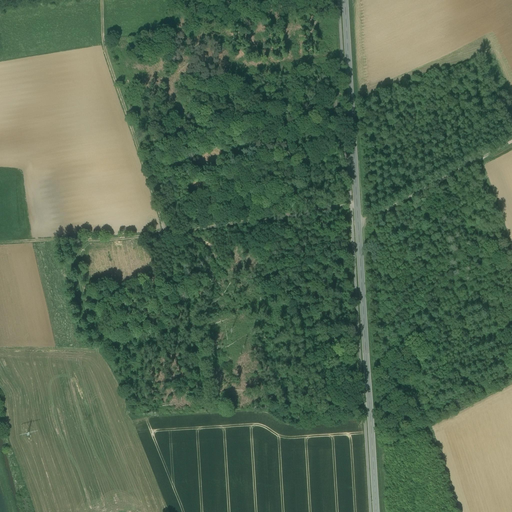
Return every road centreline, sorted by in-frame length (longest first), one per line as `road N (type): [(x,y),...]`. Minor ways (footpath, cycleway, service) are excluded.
road 1 (tertiary): [(344,0),(375,511)]
road 2 (track): [(104,0),(106,46),(164,230)]
road 3 (track): [(511,141),(358,224)]
